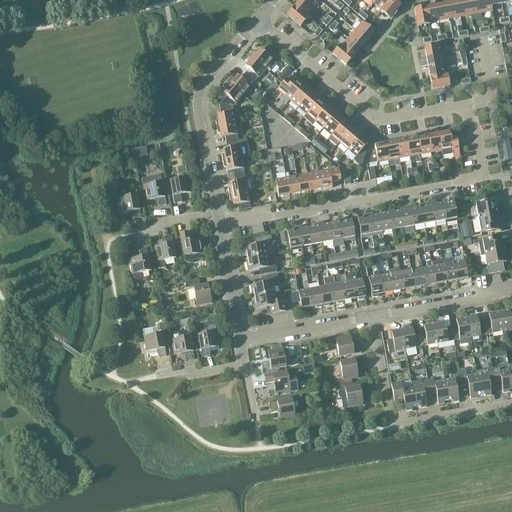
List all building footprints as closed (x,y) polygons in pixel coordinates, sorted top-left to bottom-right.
[(306,18),(313,9),(301,0),(300,0),(294,8),(306,18)] [(301,0),(313,9),(320,1),(318,0),(301,0)] [(376,0),(373,4),(381,11),(390,0),(376,0)] [(390,0),(381,11),(380,12),(389,20),(400,6),(393,0),(390,0)] [(470,16),(481,14),(478,0),(470,0),(467,1),(470,16)] [(478,0),(481,14),(492,12),(491,6),(489,0),(478,0)] [(470,16),(467,1),(457,2),(460,18),(470,16)] [(460,18),(457,2),(446,4),(449,20),(460,18)] [(446,4),(436,6),(438,22),(449,20),(446,4)] [(428,24),(438,22),(436,6),(425,8),(428,24)] [(286,16),(300,28),(307,19),(306,18),(294,8),(294,7),(286,16)] [(425,8),(414,10),(417,27),(428,25),(428,24),(425,8)] [(374,33),(362,22),(354,31),(366,41),(374,33)] [(354,31),(347,39),(359,49),(366,41),(354,31)] [(347,39),(341,47),(340,47),(352,58),(353,57),(359,49),(347,39)] [(441,55),(439,44),(424,47),(426,58),(441,55)] [(353,58),(353,57),(352,58),(340,47),(341,47),(339,46),(332,55),(345,66),(353,58)] [(253,51),(249,56),(265,70),(266,69),(270,72),(276,65),(272,62),(272,61),(276,57),(266,48),(262,53),(259,50),(256,54),(253,51)] [(443,66),(441,55),(426,58),(428,69),(443,66)] [(248,70),(244,75),(254,83),(258,78),(258,79),(265,70),(249,56),(245,61),(248,64),(245,67),(248,70)] [(430,79),(445,76),(443,66),(428,69),(430,79)] [(281,94),(289,102),(301,88),(292,81),(295,78),(290,74),(271,97),(276,101),(281,94)] [(231,77),(226,82),(243,96),(250,88),(254,83),(244,75),(240,79),(237,76),(234,80),(231,77)] [(430,79),(429,79),(431,91),(449,87),(447,76),(445,76),(430,79)] [(226,96),(218,105),(232,108),(235,105),(236,105),(243,96),(226,82),(222,87),(225,90),(222,93),(226,96)] [(301,88),(289,102),(298,108),(309,95),(301,88)] [(317,102),(309,95),(298,108),(306,115),(317,102)] [(326,109),(317,102),(306,115),(303,119),(311,126),(314,122),(326,109)] [(215,121),(216,128),(235,124),(234,113),(233,113),(232,108),(218,105),(221,116),(216,116),(217,121),(215,121)] [(314,122),(322,129),(334,116),(326,109),(314,122)] [(334,116),(322,129),(330,136),(342,123),(334,116)] [(330,136),(339,143),(350,130),(342,123),(330,136)] [(225,137),(226,143),(238,141),(237,135),(235,124),(216,128),(217,134),(219,134),(220,138),(225,137)] [(506,128),(499,129),(500,138),(508,136),(506,128)] [(350,130),(339,143),(347,150),(358,137),(350,130)] [(449,132),(438,134),(441,152),(442,157),(453,155),(453,153),(459,152),(456,136),(450,137),(449,132)] [(438,134),(427,136),(430,154),(441,152),(438,134)] [(420,156),(430,154),(427,136),(417,138),(420,156)] [(367,144),(358,137),(347,150),(355,157),(352,160),(361,168),(367,147),(366,146),(367,144)] [(409,158),(420,156),(417,138),(406,140),(409,158)] [(406,140),(395,142),(399,159),(409,158),(406,140)] [(239,147),(238,141),(226,143),(227,149),(222,150),(223,155),(221,155),(222,162),(242,158),(240,147),(239,147)] [(388,161),(399,159),(395,142),(385,144),(388,161)] [(377,163),(388,161),(385,144),(374,146),(375,150),(372,151),(367,169),(369,181),(375,180),(373,168),(378,167),(377,163)] [(231,171),(232,177),(244,175),(243,169),(244,169),(242,158),(222,162),(223,168),(225,167),(226,172),(231,171)] [(328,171),(331,183),(340,182),(338,171),(337,169),(328,171)] [(328,171),(317,173),(321,190),(332,188),(331,183),(328,171)] [(348,172),(342,173),(344,186),(350,185),(348,172)] [(289,196),(286,179),(285,179),(284,173),(276,175),(277,180),(275,181),(278,198),(289,196)] [(289,196),(299,194),(296,177),(290,178),(289,173),(285,173),(286,179),(289,196)] [(317,173),(307,175),(310,192),(321,190),(317,173)] [(245,181),(244,175),(232,177),(233,183),(228,184),(229,189),(227,189),(228,195),(248,192),(246,181),(245,181)] [(299,194),(310,192),(307,175),(296,177),(299,194)] [(160,176),(142,179),(146,201),(156,199),(158,207),(166,206),(160,176)] [(180,195),(190,193),(188,178),(169,182),(173,204),(181,203),(180,195)] [(250,203),(248,192),(228,195),(230,202),(232,201),(232,206),(237,205),(238,211),(250,209),(249,203),(250,203)] [(133,220),(141,218),(137,196),(118,199),(121,214),(131,212),(133,220)] [(492,198),(474,201),(477,217),(497,214),(495,203),(493,204),(492,198)] [(453,202),(442,204),(445,221),(445,223),(457,221),(453,202)] [(445,221),(442,204),(432,206),(435,223),(445,221)] [(424,225),(435,223),(432,206),(421,208),(424,225)] [(413,227),(424,225),(421,208),(410,210),(413,227)] [(399,210),(400,212),(403,229),(413,227),(410,210),(406,211),(406,209),(399,210)] [(400,212),(389,214),(392,231),(403,229),(400,212)] [(389,214),(378,216),(381,232),(382,232),(392,231),(389,214)] [(499,224),(497,214),(477,217),(480,234),(498,230),(497,225),(499,224)] [(382,235),(382,232),(381,232),(378,216),(368,218),(371,237),(382,235)] [(360,239),(371,237),(368,218),(357,220),(360,239)] [(351,221),(340,223),(343,240),(343,242),(354,240),(351,221)] [(340,223),(329,225),(332,242),(343,240),(340,223)] [(329,225),(319,227),(322,243),(332,242),(329,225)] [(464,225),(458,226),(461,239),(467,238),(464,225)] [(311,245),(322,243),(319,227),(308,228),(311,245)] [(308,228),(297,230),(301,247),(311,245),(308,228)] [(301,250),(301,247),(297,230),(286,232),(290,252),(301,250)] [(179,235),(183,257),(184,262),(185,262),(186,263),(188,264),(190,264),(192,262),(192,261),(203,259),(199,239),(188,241),(187,233),(179,235)] [(163,261),(175,259),(171,236),(163,238),(165,246),(154,247),(158,270),(165,268),(163,261)] [(480,257),(484,256),(504,252),(501,236),(477,240),(478,244),(480,257)] [(246,256),(247,260),(267,256),(266,248),(272,247),(270,237),(258,239),(259,245),(243,248),(245,257),(246,256)] [(470,239),(462,240),(463,247),(471,246),(470,239)] [(130,258),(130,260),(129,260),(132,275),(133,275),(133,278),(135,279),(137,280),(139,280),(141,278),(141,276),(141,273),(150,272),(146,249),(138,250),(140,258),(136,259),(136,257),(130,258)] [(506,263),(504,252),(484,256),(488,275),(502,272),(501,264),(506,263)] [(269,263),(267,256),(247,260),(247,263),(246,263),(248,272),(264,269),(265,275),(276,273),(275,262),(269,263)] [(313,257),(303,259),(304,267),(310,266),(315,265),(314,261),(313,257)] [(446,283),(456,281),(453,264),(452,259),(442,261),(446,283)] [(431,263),(432,268),(435,285),(446,283),(442,261),(431,263)] [(464,262),(453,264),(456,281),(467,279),(464,262)] [(388,270),(389,275),(392,292),(403,290),(400,273),(399,268),(388,270)] [(432,268),(421,270),(424,287),(435,285),(432,268)] [(421,270),(411,272),(414,288),(424,287),(421,270)] [(382,294),(379,277),(378,272),(373,273),(374,278),(368,279),(371,296),(372,296),(372,297),(373,298),(378,297),(379,296),(378,295),(382,294)] [(403,290),(414,288),(411,272),(400,273),(403,290)] [(352,274),(349,275),(354,299),(357,299),(357,300),(359,301),(363,300),(364,299),(364,298),(365,297),(362,280),(356,281),(355,276),(352,274)] [(253,295),(254,298),(274,294),(273,287),(279,286),(277,275),(265,277),(266,283),(250,286),(252,295),(253,295)] [(346,283),(340,284),(343,301),(354,299),(349,275),(344,275),(346,283)] [(389,275),(379,277),(382,294),(392,292),(389,275)] [(329,304),(333,303),(328,278),(323,279),(324,287),(319,288),(322,305),(323,306),(324,307),(329,306),(329,305),(329,304)] [(343,301),(340,284),(335,285),(333,278),(328,278),(333,303),(336,303),(336,304),(338,305),(342,304),(343,303),(343,301)] [(199,287),(198,280),(184,282),(185,289),(193,288),(195,300),(193,300),(194,307),(211,304),(207,285),(199,287)] [(308,286),(308,290),(311,307),(315,307),(315,308),(316,309),(321,308),(322,306),(322,305),(319,288),(318,284),(308,286)] [(300,309),(311,307),(308,290),(297,292),(300,309)] [(276,302),(274,294),(254,298),(254,301),(253,301),(254,310),(271,307),(272,314),(286,312),(285,311),(284,300),(276,302)] [(509,311),(498,313),(502,333),(511,330),(511,318),(510,319),(509,311)] [(490,323),(484,324),(486,335),(502,333),(498,313),(488,315),(490,323)] [(476,317),(466,319),(470,338),(486,335),(484,324),(478,325),(476,317)] [(457,329),(451,330),(453,341),(470,338),(466,319),(456,321),(457,329)] [(437,344),(453,341),(451,330),(445,331),(444,323),(433,325),(437,344)] [(198,339),(194,340),(196,351),(200,351),(202,358),(210,357),(209,353),(219,349),(215,325),(208,326),(209,330),(204,330),(197,333),(198,339)] [(421,347),(437,344),(433,325),(423,326),(424,331),(418,332),(421,347)] [(152,328),(142,330),(143,337),(146,352),(156,350),(158,358),(166,357),(162,334),(158,335),(153,336),(152,328)] [(405,350),(421,347),(418,332),(412,333),(411,329),(401,331),(405,350)] [(395,352),(405,350),(401,331),(391,332),(392,341),(386,342),(389,359),(396,358),(395,352)] [(192,352),(196,351),(194,340),(190,340),(190,337),(181,339),(180,336),(178,333),(170,334),(174,355),(184,353),(186,361),(194,360),(192,352)] [(352,347),(351,345),(350,337),(328,341),(329,347),(336,346),(338,358),(361,354),(360,346),(352,347)] [(269,362),(261,364),(263,372),(285,367),(290,367),(290,366),(291,364),(291,362),(291,361),(290,359),(289,358),(288,357),(294,356),(293,347),(287,348),(282,349),(267,352),(269,360),(269,362)] [(425,368),(430,365),(428,360),(423,362),(421,358),(413,361),(415,366),(423,363),(425,368)] [(357,379),(356,371),(355,368),(363,367),(362,359),(339,363),(343,381),(357,379)] [(508,366),(492,368),(495,384),(500,383),(502,394),(509,393),(508,390),(511,389),(511,387),(509,369),(508,366)] [(476,371),(476,376),(480,396),(484,395),(485,397),(491,396),(489,385),(495,384),(492,368),(476,371)] [(290,372),(264,377),(265,385),(273,383),(275,394),(288,391),(289,394),(298,392),(295,378),(292,379),(290,372)] [(476,396),(480,396),(476,376),(466,378),(466,373),(459,375),(462,386),(467,385),(470,400),(476,399),(476,396)] [(456,387),(462,386),(459,375),(453,376),(454,380),(444,382),(448,401),(452,401),(452,403),(458,402),(456,387)] [(433,379),(427,380),(430,396),(436,395),(438,406),(444,405),(443,402),(448,401),(444,382),(434,383),(433,379)] [(424,397),(430,396),(427,380),(415,383),(416,387),(411,388),(415,407),(419,407),(420,409),(426,408),(424,397)] [(411,408),(415,407),(411,388),(401,389),(400,383),(390,384),(394,405),(396,405),(397,406),(399,406),(402,405),(404,405),(405,412),(411,410),(411,408)] [(339,393),(339,395),(339,398),(340,400),(341,402),(343,409),(362,406),(360,395),(368,394),(367,386),(344,390),(344,391),(339,392),(339,393)] [(291,399),(268,404),(270,412),(278,410),(280,421),(294,418),(291,399)]
